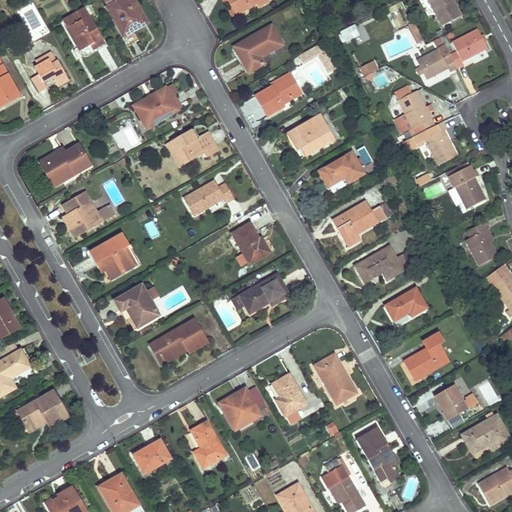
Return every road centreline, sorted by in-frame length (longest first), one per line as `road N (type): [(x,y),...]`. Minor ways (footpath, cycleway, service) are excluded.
road 1 (residential): [(190,44),(336,302)]
road 2 (residential): [(139,415),(0,160)]
road 3 (residential): [(139,415),(336,302)]
road 4 (residential): [(336,302),(449,498)]
road 5 (residential): [(0,240),(108,433)]
road 6 (residential): [(190,44),(0,146)]
road 7 (residential): [(0,496),(108,433)]
road 8 (residential): [(511,84),(466,105),(485,151),(509,155)]
